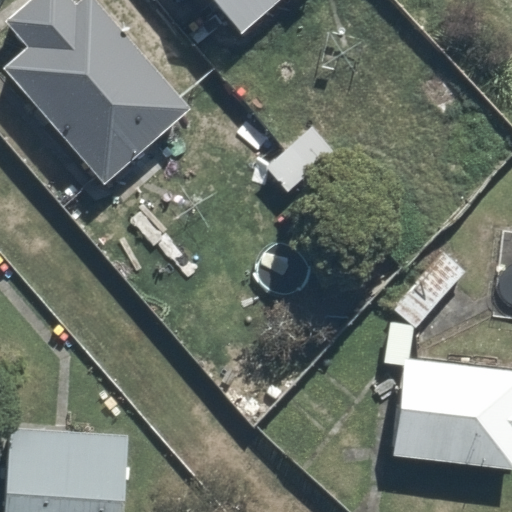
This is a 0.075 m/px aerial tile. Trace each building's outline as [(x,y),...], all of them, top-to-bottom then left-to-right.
[(0,0),(0,148),(31,188),(129,112),(40,0),(0,0)] [(145,0),(171,30),(206,0),(145,0)] [(510,78),(458,25),(394,87),(447,141),(510,78)] [(285,109),(236,157),(275,197),(324,149),(285,109)] [(434,238),(374,298),(402,326),(462,266),(434,238)] [(511,351),(372,346),(368,460),(509,465),(510,434),(511,434),(511,351)] [(0,511),(68,511),(72,437),(0,433),(0,511)]
